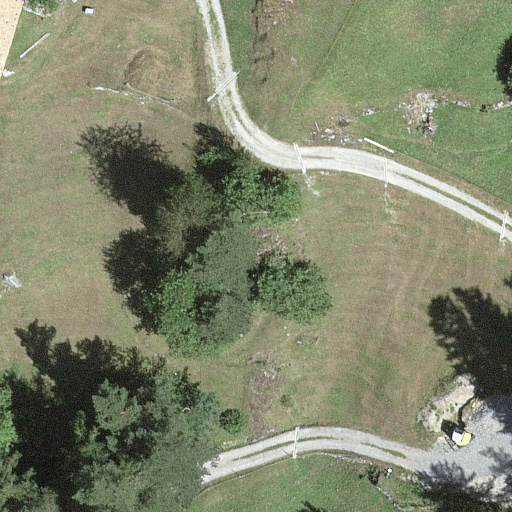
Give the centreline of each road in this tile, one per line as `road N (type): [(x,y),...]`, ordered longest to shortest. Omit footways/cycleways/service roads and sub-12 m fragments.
road 1 (track): [(511,232),(397,176),(244,139),(232,120),(206,0)]
road 2 (track): [(167,511),(168,498),(194,473),(305,440),(433,465),(467,463),(511,445)]
